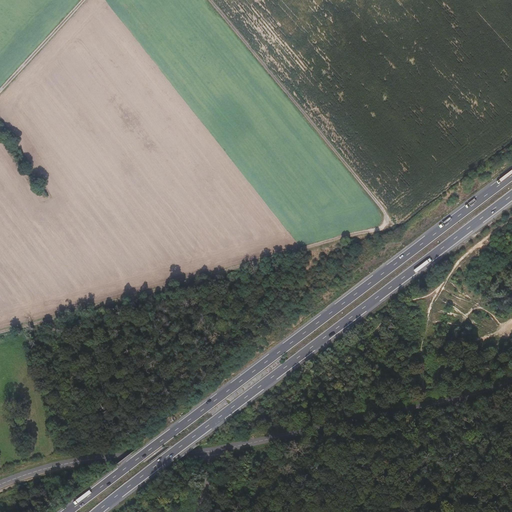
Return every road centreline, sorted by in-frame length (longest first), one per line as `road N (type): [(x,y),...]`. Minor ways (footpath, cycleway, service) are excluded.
road 1 (track): [(214,0),(384,211),(387,226),(0,334)]
road 2 (trunk): [(511,174),(67,511)]
road 3 (trunk): [(99,511),(511,194)]
road 4 (tertiary): [(212,451),(440,404),(511,381)]
road 5 (tertiary): [(0,485),(61,464),(123,456)]
road 6 (track): [(0,92),(82,0)]
